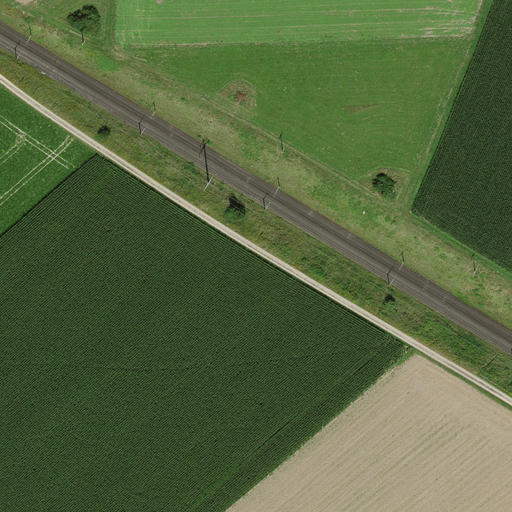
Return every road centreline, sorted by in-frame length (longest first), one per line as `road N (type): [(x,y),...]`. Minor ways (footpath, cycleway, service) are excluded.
road 1 (track): [(511,404),(262,255),(0,78)]
road 2 (track): [(409,210),(490,0)]
